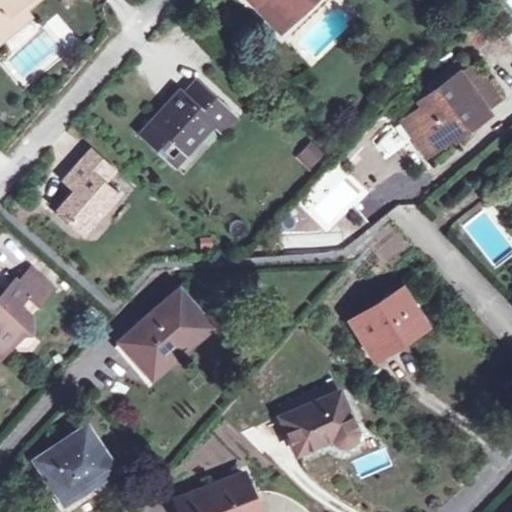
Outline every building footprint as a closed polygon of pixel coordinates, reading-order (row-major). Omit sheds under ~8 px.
[(0,0),(0,40),(28,16),(24,10),(36,0),(0,0)] [(252,0),(279,25),(304,0),(252,0)] [(472,63),(456,75),(483,110),(498,98),(472,63)] [(483,110),(456,75),(418,103),(421,107),(401,122),(425,154),(484,113),(483,110)] [(171,140),(186,154),(213,124),(219,129),(231,117),(195,81),(182,94),(179,91),(140,134),(143,136),(147,133),(164,148),(171,140)] [(147,133),(143,136),(174,166),(178,162),(163,150),(164,148),(147,133)] [(178,162),(186,154),(171,140),(164,148),(163,150),(178,162)] [(309,171),(324,158),(311,143),(296,156),(309,171)] [(76,190),(57,212),(79,230),(87,230),(102,213),(99,210),(112,195),(99,184),(110,171),(89,152),(65,179),(76,190)] [(0,354),(21,333),(29,332),(29,314),(19,304),(27,296),(37,304),(51,287),(31,268),(17,283),(14,279),(0,294),(0,354)] [(175,349),(179,353),(209,326),(179,290),(120,341),(148,374),(175,349)] [(372,356),(423,324),(403,290),(351,321),(372,356)] [(294,453),(330,438),(354,428),(338,391),(279,416),(294,453)] [(113,469),(85,426),(34,460),(62,504),(113,469)] [(255,511),(242,476),(175,501),(179,511),(255,511)]
